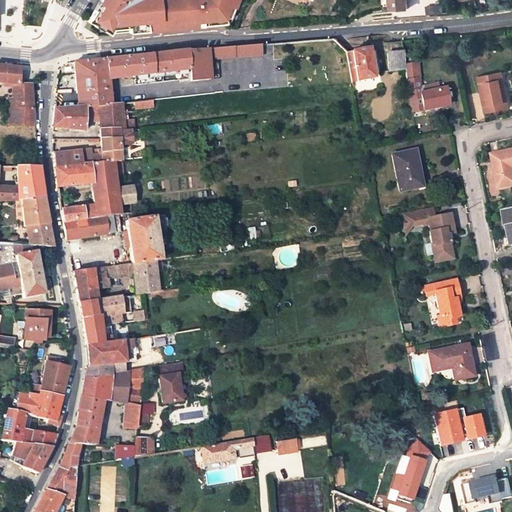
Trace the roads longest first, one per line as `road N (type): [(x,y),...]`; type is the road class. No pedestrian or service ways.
road 1 (residential): [(25,511),(65,430),(78,360),(43,162),(46,57)]
road 2 (unclassified): [(46,57),(511,18)]
road 3 (residential): [(511,131),(465,141),(511,374)]
